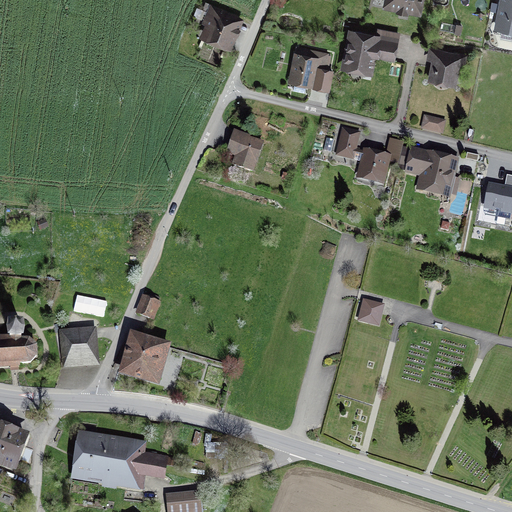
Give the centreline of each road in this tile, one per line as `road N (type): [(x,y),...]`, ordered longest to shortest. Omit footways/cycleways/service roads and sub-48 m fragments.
road 1 (tertiary): [(505,511),(213,419),(92,400)]
road 2 (residential): [(92,400),(226,89)]
road 3 (residential): [(226,89),(511,159)]
road 4 (track): [(315,452),(255,473),(149,493)]
